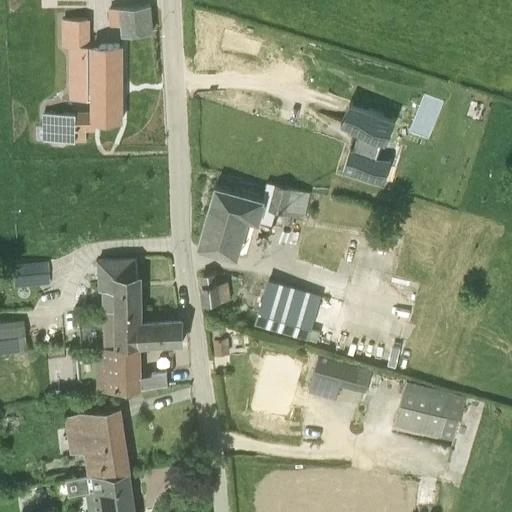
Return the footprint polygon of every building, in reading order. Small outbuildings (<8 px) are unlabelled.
[(123,33),(153,31),(150,4),(109,8),(111,25),(122,24),(123,33)] [(120,43),(74,43),(73,26),(55,27),(55,99),(91,98),(91,111),(35,112),(35,139),(86,140),(87,130),(95,130),(95,122),(101,121),(121,121),(121,120),(120,43)] [(414,130),(433,137),(446,100),(427,93),(414,130)] [(355,102),(347,123),(360,129),(354,147),(351,146),(344,169),(384,181),(391,159),(376,154),(382,138),(386,140),(394,118),(355,102)] [(310,194),(286,187),(267,182),(262,197),(216,184),(198,243),(218,249),(239,255),(250,220),(260,222),(260,221),(271,224),(276,210),(304,217),(310,194)] [(102,309),(138,308),(136,258),(98,259),(98,289),(101,289),(102,309)] [(56,283),(54,263),(28,265),(30,284),(56,283)] [(222,282),(218,283),(217,272),(203,274),(204,285),(202,285),(205,303),(231,300),(229,281),(222,282)] [(328,346),(343,301),(268,279),(253,325),(328,346)] [(75,314),(76,345),(97,344),(103,344),(139,343),(138,322),(139,322),(138,308),(102,309),(102,313),(75,314)] [(138,322),(139,343),(182,341),(182,320),(139,322),(138,322)] [(227,335),(225,335),(224,326),(214,327),(215,336),(214,336),(215,352),(229,351),(227,335)] [(0,350),(26,349),(25,334),(0,335),(0,350)] [(141,387),(148,386),(167,385),(167,370),(139,371),(139,343),(103,344),(97,344),(97,390),(141,388),(141,387)] [(176,345),(179,365),(191,363),(189,343),(176,345)] [(365,390),(371,369),(318,355),(308,391),(336,399),(340,384),(365,390)] [(466,396),(454,392),(407,380),(394,425),(453,441),(466,396)] [(89,474),(129,469),(120,406),(64,414),(70,453),(84,450),(88,474),(89,474)] [(135,511),(129,469),(89,474),(88,474),(66,478),(69,493),(86,491),(89,511),(135,511)] [(163,498),(163,511),(179,511),(180,510),(190,510),(189,501),(179,501),(179,497),(163,498)]
